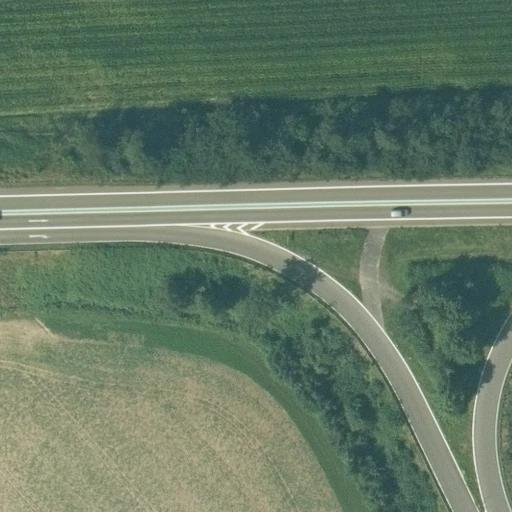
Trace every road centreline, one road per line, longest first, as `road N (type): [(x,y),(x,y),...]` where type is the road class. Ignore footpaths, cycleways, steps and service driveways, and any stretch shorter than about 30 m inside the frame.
road 1 (trunk): [(0,231),(227,236),(315,276),(381,343),(469,511)]
road 2 (trunk): [(0,218),(511,203)]
road 3 (trunk): [(511,186),(0,198)]
road 4 (trunk): [(502,511),(485,412),(511,333)]
